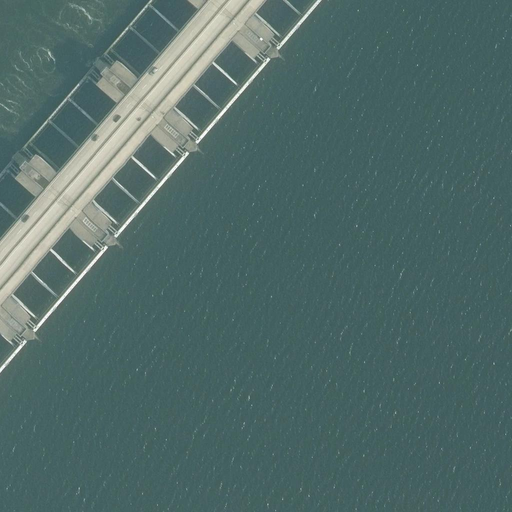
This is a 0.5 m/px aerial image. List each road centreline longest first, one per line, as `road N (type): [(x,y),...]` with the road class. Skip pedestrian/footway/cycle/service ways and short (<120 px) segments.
road 1 (unclassified): [(0,295),(255,0)]
road 2 (trunk): [(0,275),(237,0)]
road 3 (trunk): [(216,0),(0,251)]
